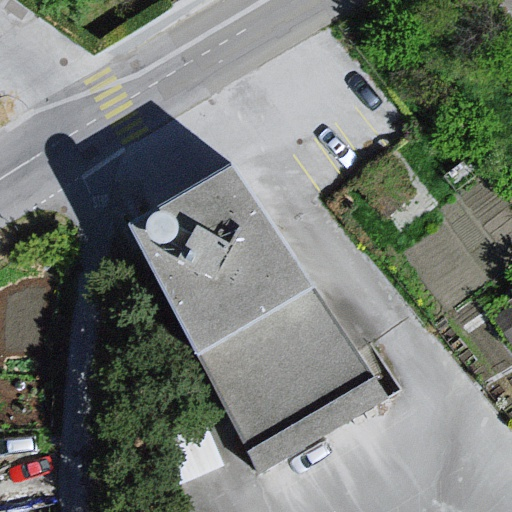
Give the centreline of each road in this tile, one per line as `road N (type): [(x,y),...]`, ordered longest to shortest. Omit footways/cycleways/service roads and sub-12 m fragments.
road 1 (unknown): [(196,64),(511,511)]
road 2 (residential): [(76,511),(87,200),(61,140)]
road 3 (residential): [(310,0),(61,140)]
